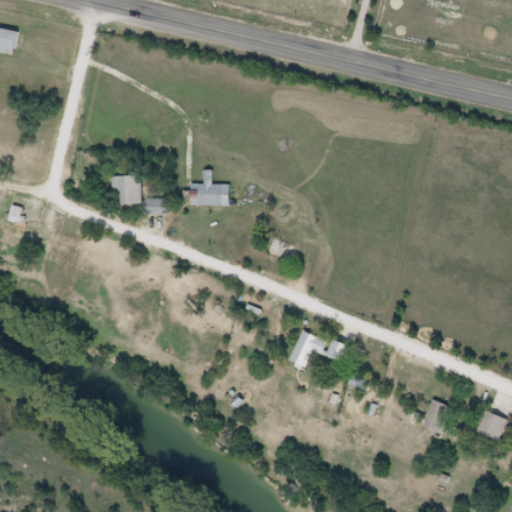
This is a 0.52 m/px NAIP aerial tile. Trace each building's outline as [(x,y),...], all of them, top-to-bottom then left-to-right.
[(25,55),(25,30),(4,30),(3,54),(25,55)] [(122,176),(122,205),(150,205),(150,176),(122,176)] [(224,190),(205,190),(205,207),(224,207),(224,190)] [(171,215),(171,200),(155,200),(155,215),(171,215)] [(17,222),(27,225),(32,210),(21,207),(17,222)] [(324,350),(333,354),(339,342),(313,329),(299,359),(316,367),(324,350)] [(341,355),(356,360),(361,344),(346,339),(341,355)] [(464,408),(442,398),(430,423),(452,433),(464,408)] [(507,441),(511,429),(511,415),(495,409),(486,431),(507,441)]
